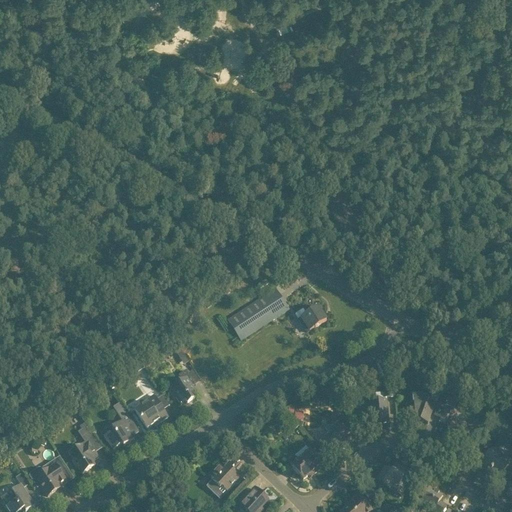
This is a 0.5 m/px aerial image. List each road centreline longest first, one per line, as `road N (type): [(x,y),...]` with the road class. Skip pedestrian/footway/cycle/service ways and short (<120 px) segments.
road 1 (unclassified): [(393,314),(0,90)]
road 2 (track): [(242,0),(386,310)]
road 3 (residential): [(494,511),(443,457),(409,441),(380,445),(303,509)]
road 4 (residential): [(218,422),(282,384),(364,364),(386,342),(393,314)]
road 5 (residential): [(82,511),(218,422)]
road 6 (unclassified): [(393,314),(446,342),(511,304)]
road 7 (residential): [(303,509),(218,422)]
